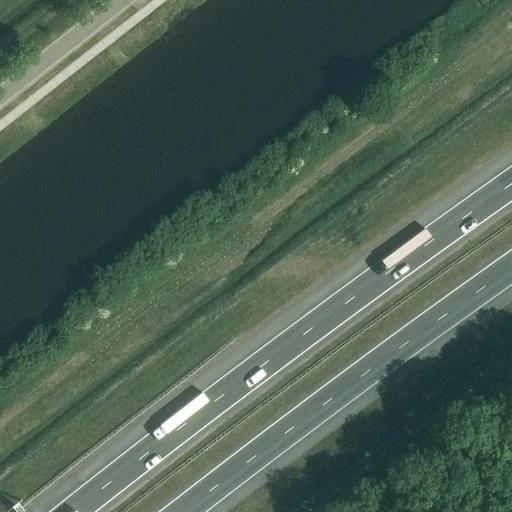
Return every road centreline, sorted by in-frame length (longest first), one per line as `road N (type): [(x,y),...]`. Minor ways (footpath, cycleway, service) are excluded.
road 1 (track): [(511,35),(0,429)]
road 2 (motorway): [(511,185),(74,511)]
road 3 (motorway): [(189,511),(511,273)]
road 4 (tertiary): [(0,97),(123,0)]
